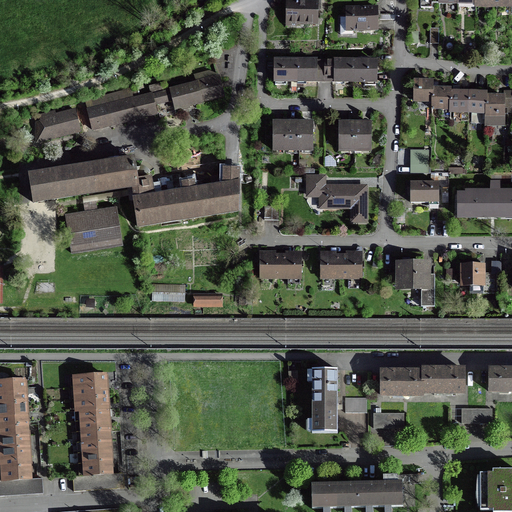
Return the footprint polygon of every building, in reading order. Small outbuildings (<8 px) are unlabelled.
[(287,24),(317,24),(317,2),(321,2),(321,0),(304,0),(304,1),(287,1),(287,24)] [(348,30),(377,30),(377,8),(348,8),(348,30)] [(430,44),(439,44),(439,28),(430,28),(430,44)] [(275,61),(274,83),(317,84),(317,82),(321,82),(329,83),(334,83),(375,84),(375,63),(366,63),(286,61),(275,61)] [(149,89),(151,95),(89,111),(93,129),(142,117),(157,113),(155,105),(173,101),(175,110),(225,97),(221,84),(219,76),(163,91),(161,86),(149,89)] [(487,94),(481,94),(462,93),(451,93),(451,90),(443,90),(433,90),(433,82),(422,82),(413,82),(413,101),(432,102),(432,109),(450,109),(450,113),(486,113),(486,125),(505,125),(505,112),(511,111),(511,92),(503,92),(503,97),(497,97),(487,97),(487,94)] [(37,141),(80,130),(75,111),(42,119),(42,123),(37,124),(37,141)] [(312,151),(312,122),(306,122),(292,122),(280,122),(274,122),(274,151),(312,151)] [(340,123),(340,151),(370,151),(370,123),(359,123),(351,123),(340,123)] [(429,150),(410,150),(410,174),(423,174),(429,174),(429,150)] [(325,157),(325,167),(336,167),(336,161),(330,156),(325,157)] [(138,227),(239,211),(240,168),(232,168),(223,168),(223,186),(195,191),(194,182),(182,184),(183,193),(153,197),(149,178),(137,180),(133,160),(29,176),(33,202),(83,194),(93,193),(133,187),(138,227)] [(365,222),(365,186),(327,186),(327,177),(308,177),(308,198),(320,198),(320,209),(349,209),(349,222),(365,222)] [(439,183),(410,183),(410,204),(439,204),(439,183)] [(96,211),(93,193),(83,194),(86,212),(96,211)] [(511,194),(497,194),(458,194),(458,218),(511,217),(511,194)] [(264,220),(279,221),(280,207),(265,207),(264,220)] [(72,254),(122,246),(116,208),(96,211),(86,212),(66,216),(72,254)] [(285,252),(285,254),(276,254),(276,251),(269,251),(259,251),(259,280),(302,280),(302,252),(293,252),(285,252)] [(320,252),(320,280),(362,280),(363,252),(353,252),(346,252),(346,255),(337,255),(337,252),(327,252),(320,252)] [(435,307),(435,275),(431,275),(431,262),(395,262),(395,291),(421,291),(421,307),(435,307)] [(470,294),(497,294),(497,273),(486,273),(486,265),(460,265),(460,288),(470,288),(470,294)] [(455,278),(455,269),(446,269),(446,278),(455,278)] [(151,301),(185,302),(185,285),(152,284),(151,301)] [(250,293),(240,293),(240,306),(250,306),(250,293)] [(195,307),(221,307),(221,295),(195,295),(195,307)] [(86,308),(95,308),(95,300),(86,299),(86,308)] [(421,368),(421,370),(402,370),(380,370),(380,399),(424,399),(424,397),(466,397),(466,368),(444,368),(421,368)] [(511,368),(489,369),(488,395),(511,394),(511,368)] [(307,434),(337,434),(337,371),(306,371),(306,384),(311,384),(311,421),(307,421),(307,434)] [(111,415),(110,403),(109,392),(108,381),(108,373),(72,376),(78,465),(82,464),(83,477),(83,478),(115,476),(115,474),(114,469),(114,458),(113,448),(112,436),(111,425),(111,415)] [(0,482),(1,482),(1,483),(32,481),(32,479),(32,475),(32,472),(33,472),(32,464),(32,453),(31,442),(30,431),(30,419),(29,409),(28,398),(28,387),(27,380),(26,380),(26,379),(0,380),(0,482)] [(345,414),(366,414),(366,399),(345,399),(345,414)] [(376,414),(374,414),(374,428),(389,428),(389,414),(381,414),(381,408),(376,408),(376,414)] [(476,410),(461,410),(461,425),(476,425),(476,410)] [(491,425),(491,410),(476,410),(476,425),(491,425)] [(404,428),(404,414),(389,414),(389,428),(404,428)] [(492,511),(511,511),(511,471),(492,472),(492,475),(479,475),(480,511),(492,511)] [(115,476),(83,478),(84,492),(124,489),(123,474),(115,474),(115,476)] [(404,509),(403,484),(397,484),(397,476),(382,477),(383,484),(311,486),(312,511),(404,509)] [(73,492),(84,492),(83,478),(83,477),(72,477),(73,492)] [(32,481),(1,483),(2,497),(44,494),(43,479),(32,479),(32,481)]
